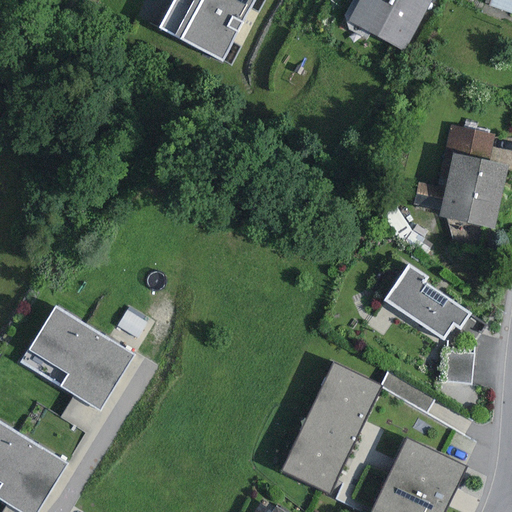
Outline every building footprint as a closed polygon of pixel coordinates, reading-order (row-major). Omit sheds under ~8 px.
[(259,0),(175,0),(162,26),(228,60),(259,0)] [(356,0),(348,16),(407,48),(432,0),(356,0)] [(439,204),(437,211),(494,224),(508,164),(492,160),(496,144),(498,133),(458,123),(443,187),(423,182),(419,199),(439,204)] [(465,328),(476,311),(429,280),(432,275),(413,262),(388,298),(448,339),(459,324),(465,328)] [(106,409),(140,353),(56,303),(29,347),(70,372),(63,383),(106,409)] [(478,350),(451,349),(449,382),(476,383),(478,350)] [(334,361),(282,468),(330,491),(382,384),(334,361)] [(0,417),(0,478),(4,480),(0,486),(0,494),(28,511),(40,511),(71,461),(0,417)] [(370,510),(369,511),(442,511),(447,503),(465,465),(406,437),(370,510)]
